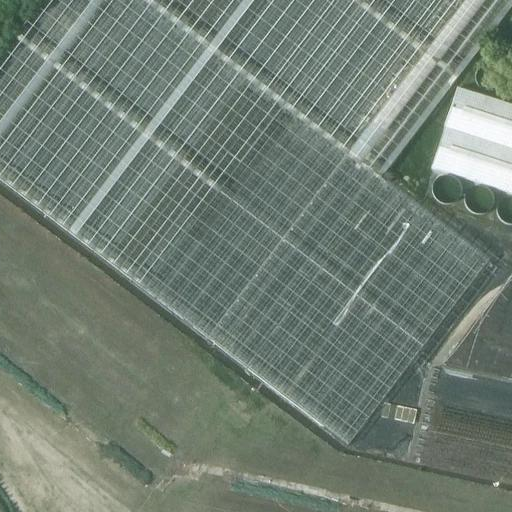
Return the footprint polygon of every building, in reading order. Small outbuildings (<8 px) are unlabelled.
[(489,258),(382,176),(511,3),(511,0),(41,0),(0,55),(0,184),(345,448),(489,258)] [(432,169),(511,194),(511,106),(457,89),(432,169)] [(0,207),(0,311),(182,458),(203,431),(233,395),(0,207)] [(491,447),(474,478),(511,482),(511,403),(481,400),(425,409),(453,412),(435,444),(421,443),(415,454),(445,458),(448,436),(454,437),(456,427),(491,447)] [(490,511),(494,494),(203,431),(182,458),(142,508),(141,511),(490,511)]
